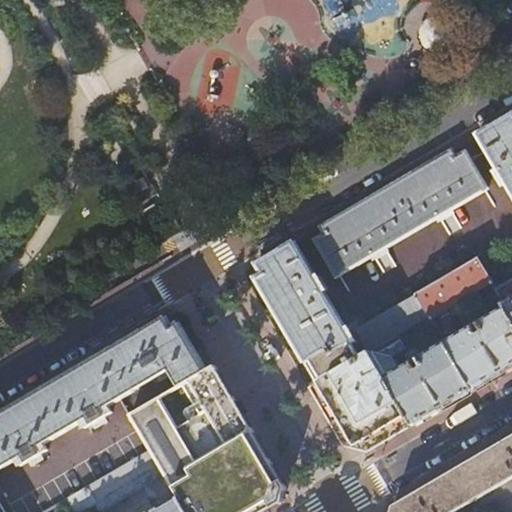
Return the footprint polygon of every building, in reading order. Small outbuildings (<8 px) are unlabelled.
[(511,115),(478,136),(499,172),(495,173),(503,187),(506,186),(511,195),(511,115)] [(452,151),(319,229),(324,236),(315,242),(337,279),(370,258),(372,261),(386,253),(385,250),(436,219),(439,223),(454,213),(452,211),(487,190),(466,153),(457,159),(452,151)] [(318,383),(369,352),(369,351),(357,332),(358,330),(355,326),(346,331),(324,293),(327,292),(318,277),(315,279),(295,243),(257,265),(263,275),(256,278),(317,383),(318,383)] [(418,296),(430,316),(489,281),(478,261),(418,296)] [(511,282),(496,292),(505,309),(511,320),(511,282)] [(369,351),(430,316),(418,296),(358,330),(357,332),(369,351)] [(469,330),(446,343),(473,391),(504,373),(511,368),(511,320),(505,309),(482,323),(477,316),(473,315),(467,319),(466,323),(469,330)] [(0,511),(4,511),(0,504),(0,470),(17,461),(21,467),(48,452),(44,445),(82,423),(87,429),(113,415),(109,407),(169,372),(179,390),(183,387),(202,376),(184,346),(187,344),(181,334),(183,333),(181,330),(179,331),(178,328),(179,327),(178,324),(170,328),(167,323),(169,321),(167,318),(140,334),(141,336),(138,337),(138,336),(134,338),(135,340),(115,351),(114,350),(108,353),(109,355),(100,360),(99,358),(96,360),(97,361),(86,368),(88,371),(61,388),(59,384),(49,389),(49,388),(43,391),(44,392),(35,398),(34,396),(31,398),(32,399),(22,405),(24,409),(0,424),(0,511)] [(408,365),(385,379),(412,426),(445,407),(473,391),(446,343),(421,357),(417,350),(413,349),(405,354),(405,358),(408,365)] [(202,376),(207,373),(205,370),(203,371),(197,359),(198,358),(196,355),(194,356),(187,344),(184,346),(202,376)] [(412,426),(385,379),(369,352),(318,383),(324,393),(314,399),(343,449),(365,454),(412,426)] [(70,377),(59,384),(61,388),(88,371),(86,368),(74,375),(73,373),(69,376),(70,377)] [(166,476),(180,500),(187,511),(266,511),(281,503),(285,490),(253,433),(215,368),(207,373),(202,376),(183,387),(199,415),(179,428),(162,400),(131,418),(152,452),(166,476)] [(324,393),(318,383),(317,383),(308,389),(314,399),(324,393)] [(6,414),(0,417),(0,424),(24,409),(22,405),(10,413),(9,411),(5,413),(6,414)] [(511,511),(511,437),(391,509),(389,511),(480,511),(492,505),(496,511),(511,511)] [(96,504),(100,511),(103,511),(166,476),(152,452),(87,490),(96,504)] [(81,511),(82,511),(96,504),(87,490),(69,501),(74,511),(81,511)] [(187,511),(180,500),(163,510),(162,508),(154,511),(153,511),(150,507),(141,511),(187,511)]
